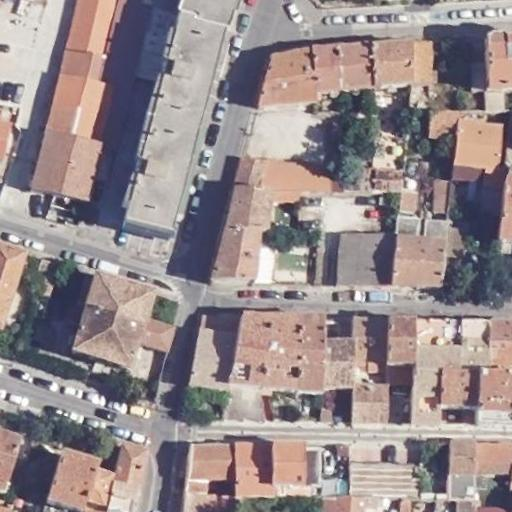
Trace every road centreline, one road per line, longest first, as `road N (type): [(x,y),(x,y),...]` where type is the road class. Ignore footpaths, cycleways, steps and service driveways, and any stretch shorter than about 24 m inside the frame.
road 1 (residential): [(167,426),(511,440)]
road 2 (residential): [(186,292),(511,305)]
road 3 (residential): [(264,35),(186,292)]
road 4 (residential): [(511,21),(264,35)]
road 5 (residential): [(186,292),(0,233)]
road 6 (residential): [(0,375),(167,426)]
road 7 (residential): [(167,426),(186,292)]
